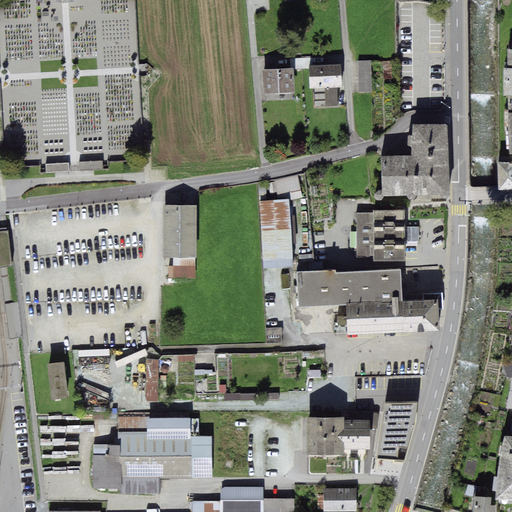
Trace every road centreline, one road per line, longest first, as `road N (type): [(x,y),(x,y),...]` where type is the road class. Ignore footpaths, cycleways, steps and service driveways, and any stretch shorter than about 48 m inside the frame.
road 1 (residential): [(458,117),(417,119),(377,144),(263,173),(0,208)]
road 2 (primary): [(402,511),(449,338),(459,195)]
